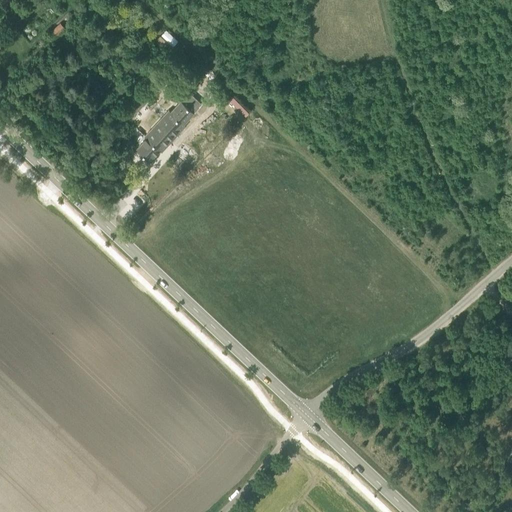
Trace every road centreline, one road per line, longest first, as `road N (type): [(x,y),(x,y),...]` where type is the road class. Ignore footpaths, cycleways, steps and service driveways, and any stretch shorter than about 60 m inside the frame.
road 1 (secondary): [(306,415),(0,130)]
road 2 (unclassified): [(306,415),(362,370),(419,340),(511,257)]
road 3 (secondary): [(409,511),(306,415)]
road 4 (unclassified): [(306,415),(222,511)]
